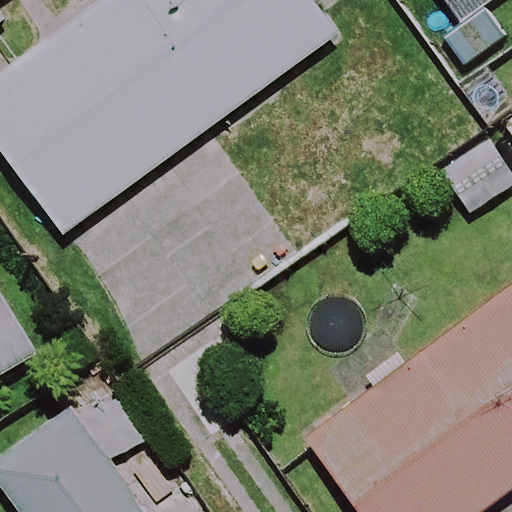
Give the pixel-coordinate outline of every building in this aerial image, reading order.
[(336,40),(306,0),(115,0),(0,84),(0,146),(65,237),(336,40)] [(0,0),(0,27),(34,0),(0,0)] [(446,0),(466,25),(497,0),(446,0)] [(480,511),(511,489),(511,290),(306,441),(357,511),(480,511)] [(0,378),(35,357),(0,298),(0,378)] [(142,511),(72,410),(0,460),(0,485),(18,511),(142,511)]
